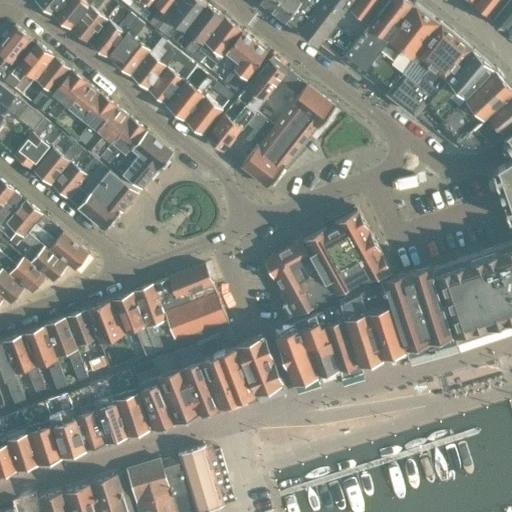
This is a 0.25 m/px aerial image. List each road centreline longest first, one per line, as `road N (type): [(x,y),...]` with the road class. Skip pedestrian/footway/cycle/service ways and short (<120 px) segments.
road 1 (residential): [(244,219),(218,167),(23,0)]
road 2 (residential): [(404,132),(230,0)]
road 3 (residential): [(128,266),(0,158)]
road 4 (residential): [(0,316),(128,266)]
road 5 (residential): [(244,219),(369,173)]
road 6 (residential): [(128,266),(244,219)]
